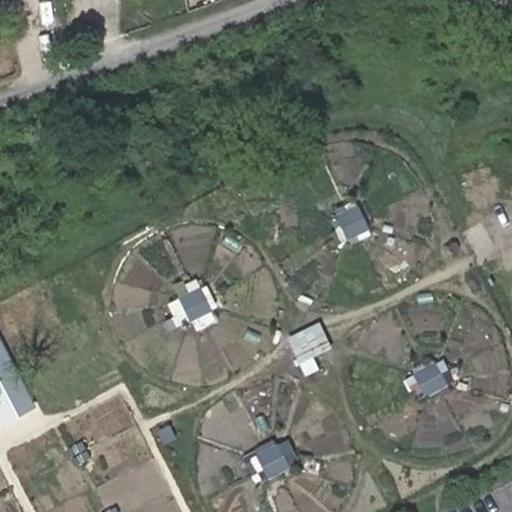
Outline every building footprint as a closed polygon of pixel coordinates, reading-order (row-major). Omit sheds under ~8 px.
[(356,207),(334,216),(345,242),(367,232),(356,207)] [(198,288),(177,298),(189,322),(209,312),(198,288)] [(326,334),(293,352),(302,368),(334,350),(326,334)] [(0,336),(0,428),(38,409),(0,336)] [(436,364),(415,375),(428,399),(448,388),(436,364)] [(279,446),(257,458),(270,484),(293,472),(279,446)]
